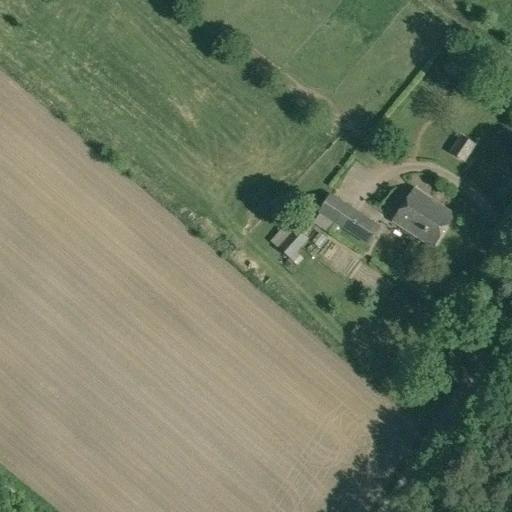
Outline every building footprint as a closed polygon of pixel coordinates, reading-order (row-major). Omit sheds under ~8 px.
[(438,75),(438,86),(449,86),(449,75),(438,75)] [(450,152),(465,161),(476,144),(461,134),(450,152)] [(476,154),(462,173),(476,183),(490,164),(476,154)] [(394,221),(433,247),(454,215),(415,189),(394,221)] [(319,213),(367,244),(379,226),(346,205),(331,195),(319,213)] [(273,205),(264,197),(252,210),(261,218),(273,205)] [(283,253),(290,261),(308,243),(300,236),(283,253)] [(347,268),(314,239),(294,262),(327,291),(347,268)]
